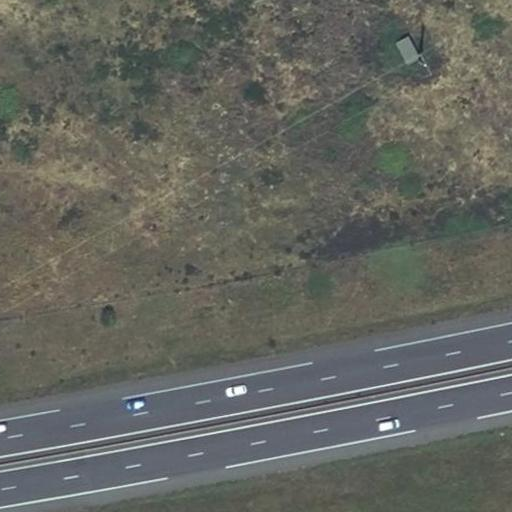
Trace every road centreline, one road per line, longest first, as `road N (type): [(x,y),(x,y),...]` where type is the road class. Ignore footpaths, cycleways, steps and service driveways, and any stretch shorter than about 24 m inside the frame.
road 1 (trunk): [(0,488),(511,388)]
road 2 (trunk): [(511,337),(0,436)]
